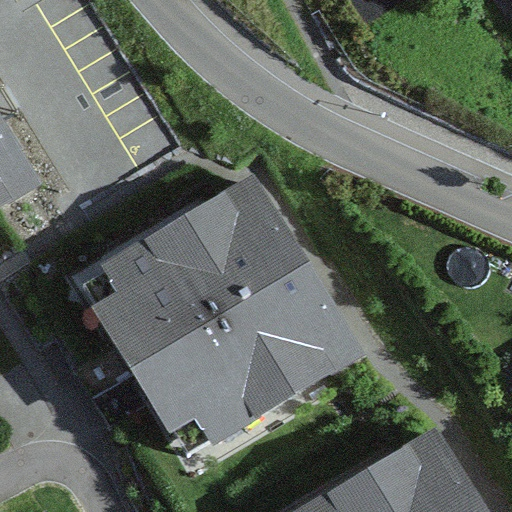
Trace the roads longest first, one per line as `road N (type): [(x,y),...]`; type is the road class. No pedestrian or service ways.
road 1 (residential): [(511,219),(272,107),(158,0)]
road 2 (residential): [(108,511),(82,477),(53,469),(0,484)]
